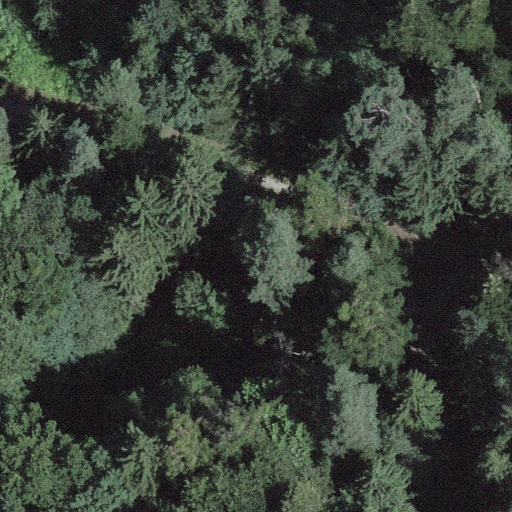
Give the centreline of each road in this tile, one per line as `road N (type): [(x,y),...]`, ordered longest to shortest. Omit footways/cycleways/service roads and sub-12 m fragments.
road 1 (track): [(0,109),(410,241)]
road 2 (track): [(410,241),(459,511)]
